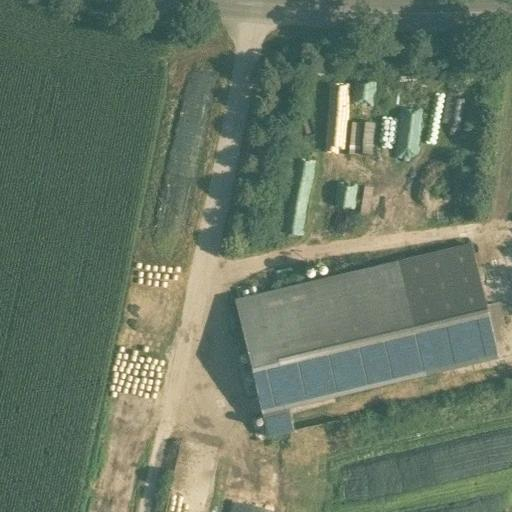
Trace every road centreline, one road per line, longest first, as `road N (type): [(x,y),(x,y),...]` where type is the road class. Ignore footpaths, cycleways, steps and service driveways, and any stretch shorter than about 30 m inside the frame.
road 1 (track): [(263,7),(144,511)]
road 2 (secondary): [(263,7),(511,12)]
